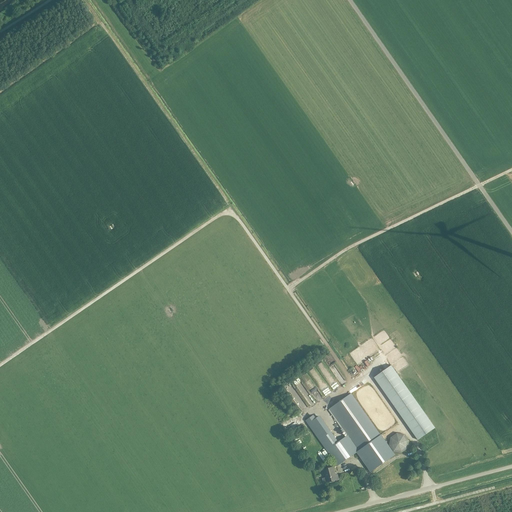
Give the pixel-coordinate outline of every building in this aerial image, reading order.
[(418,440),(435,428),(391,366),(374,378),(418,440)] [(313,368),(308,371),(314,381),(319,378),(313,368)] [(298,377),(307,392),(313,388),(309,383),(312,381),(306,372),(298,377)] [(317,401),(322,397),(315,389),(311,393),(317,401)] [(357,452),(374,477),(398,460),(381,435),(380,435),(351,394),(330,409),(353,443),(348,446),(342,450),(319,417),(308,424),(335,462),(334,462),(335,462),(337,466),(357,452)] [(397,433),(391,438),(389,445),(394,452),(401,453),(408,449),(409,441),(404,435),(397,433)] [(322,470),(323,475),(325,474),(327,482),(330,482),(332,483),(333,482),(335,481),(335,480),(339,479),(337,475),(336,475),(333,468),(334,467),(337,466),(335,462),(330,465),(331,468),(322,470)]
